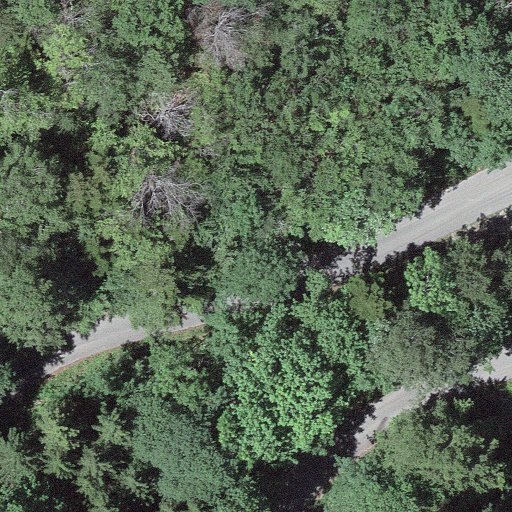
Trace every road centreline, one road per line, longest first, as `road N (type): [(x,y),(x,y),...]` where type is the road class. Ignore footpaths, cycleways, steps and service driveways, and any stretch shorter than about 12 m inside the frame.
road 1 (track): [(0,394),(70,347),(293,284),(511,181)]
road 2 (track): [(511,362),(407,404),(331,454),(282,511)]
